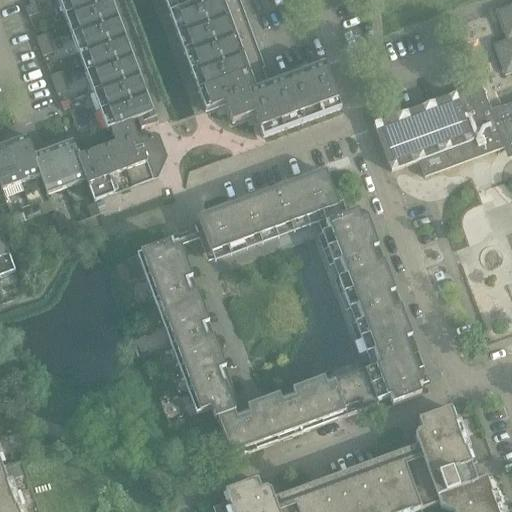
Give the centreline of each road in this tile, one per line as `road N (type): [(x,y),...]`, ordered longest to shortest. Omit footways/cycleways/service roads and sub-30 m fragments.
road 1 (residential): [(459,387),(317,0)]
road 2 (residential): [(250,473),(459,387)]
